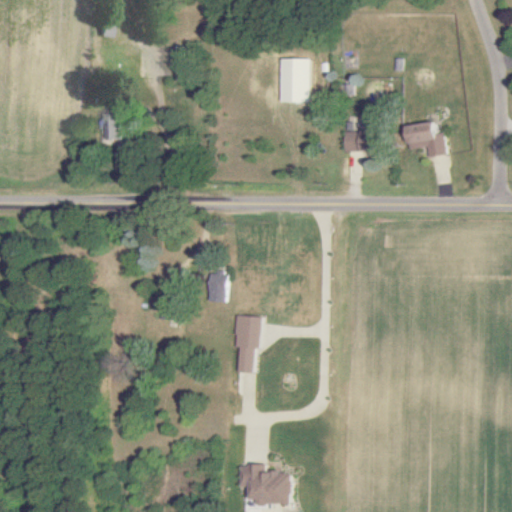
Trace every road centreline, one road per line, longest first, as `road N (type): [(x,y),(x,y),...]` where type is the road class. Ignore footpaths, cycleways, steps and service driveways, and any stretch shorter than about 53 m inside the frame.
road 1 (residential): [(0,205),(511,208)]
road 2 (residential): [(500,208),(501,101),(476,0)]
